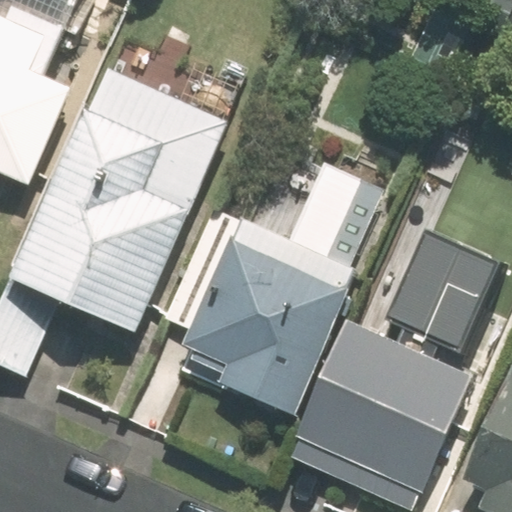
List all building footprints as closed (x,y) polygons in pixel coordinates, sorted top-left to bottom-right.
[(42,83),(65,32),(11,7),(2,26),(0,24),(0,187),(24,199),(72,97),(42,83)] [(58,317),(129,349),(227,129),(103,74),(0,306),(0,376),(27,388),(58,317)] [(295,430),(360,277),(328,263),(359,191),(321,174),(290,247),(230,221),(180,337),(173,353),(225,375),(216,396),(295,430)] [(500,276),(423,241),(381,332),(458,367),(500,276)] [(414,511),(469,392),(343,334),(284,462),(392,511),(414,511)] [(475,511),(511,511),(511,367),(461,492),(480,500),(475,511)]
